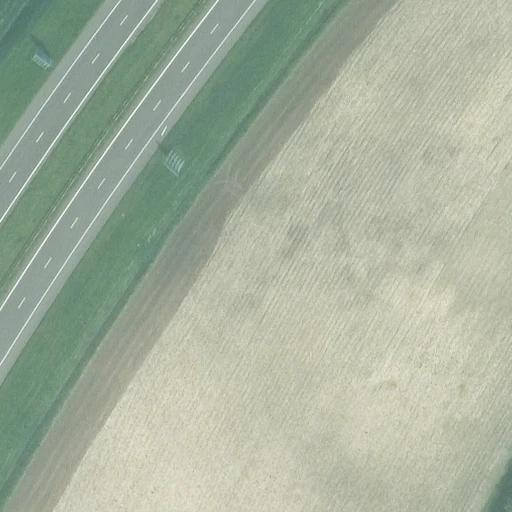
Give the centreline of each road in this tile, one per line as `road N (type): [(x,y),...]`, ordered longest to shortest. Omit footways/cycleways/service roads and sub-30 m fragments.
road 1 (motorway): [(0,343),(240,0)]
road 2 (motorway): [(145,0),(0,205)]
